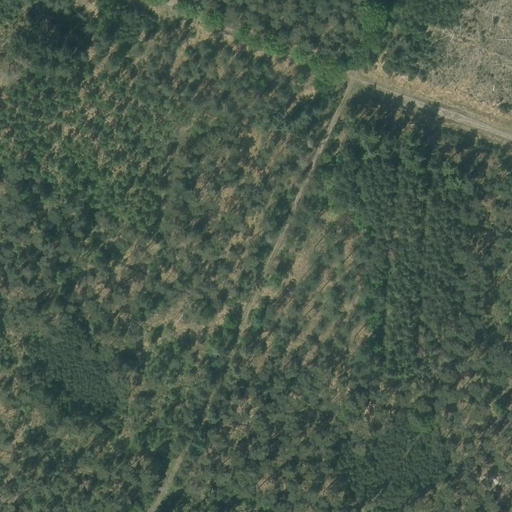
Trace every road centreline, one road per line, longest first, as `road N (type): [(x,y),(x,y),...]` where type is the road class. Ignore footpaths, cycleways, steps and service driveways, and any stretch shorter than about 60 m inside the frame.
road 1 (track): [(346,80),(155,502)]
road 2 (track): [(346,80),(511,140)]
road 3 (track): [(155,502),(0,454)]
